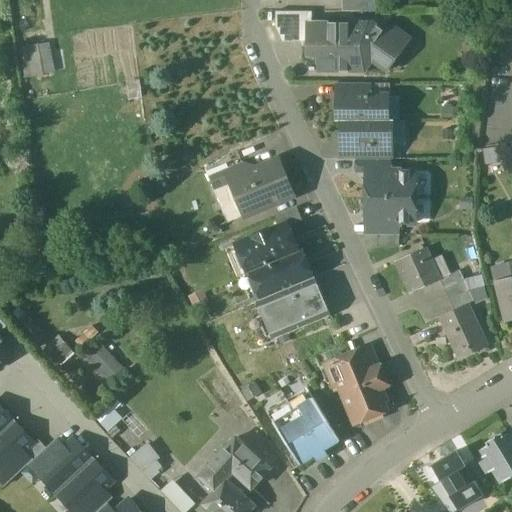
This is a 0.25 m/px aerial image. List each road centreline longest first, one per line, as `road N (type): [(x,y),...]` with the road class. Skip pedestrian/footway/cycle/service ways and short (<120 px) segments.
road 1 (residential): [(438,424),(260,52),(251,0)]
road 2 (residential): [(163,511),(39,382)]
road 3 (residential): [(328,511),(438,424)]
